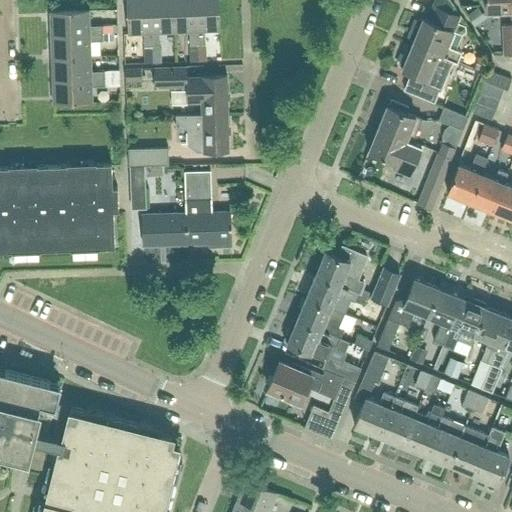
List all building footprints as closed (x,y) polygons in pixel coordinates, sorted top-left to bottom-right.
[(150,46),(148,0),(125,0),(127,33),(142,33),(142,46),(150,46)] [(148,0),(150,46),(158,46),(157,32),(173,31),(171,0),(148,0)] [(197,44),(194,0),(171,0),(173,31),(188,31),(189,44),(197,44)] [(194,0),(197,44),(204,44),(204,30),(219,29),(218,0),(194,0)] [(508,10),(507,0),(483,0),(484,11),(508,10)] [(452,31),(459,16),(434,6),(428,20),(421,17),(411,42),(455,60),(459,51),(440,43),(446,29),(452,31)] [(50,34),(103,32),(103,31),(111,31),(111,24),(89,25),(88,10),(50,11),(50,34)] [(501,38),(511,37),(511,22),(500,23),(501,38)] [(111,40),(111,31),(103,31),(103,32),(103,40),(111,40)] [(103,32),(50,34),(51,57),(90,56),(89,41),(103,40),(103,32)] [(511,37),(501,38),(501,53),(511,52),(511,37)] [(407,78),(437,90),(439,91),(452,60),(455,61),(455,60),(411,42),(406,55),(402,53),(398,64),(401,65),(401,67),(409,71),(407,78)] [(90,56),(51,57),(52,80),(91,79),(118,77),(118,69),(104,70),(90,71),(90,56)] [(186,74),(186,66),(186,65),(179,65),(152,65),(153,87),(185,86),(184,80),(186,80),(186,74)] [(124,80),(140,80),(140,66),(123,67),(124,80)] [(483,80),(502,88),(506,89),(510,78),(488,69),(483,80)] [(200,113),(226,112),(225,75),(199,75),(199,74),(186,74),(186,80),(184,80),(185,86),(185,102),(200,102),(200,113)] [(53,103),(91,102),(91,86),(118,85),(118,77),(91,79),(52,80),(53,103)] [(433,101),(437,90),(407,78),(402,89),(433,101)] [(479,91),(498,98),(502,88),(483,80),(479,91)] [(475,101),(494,109),(498,98),(479,91),(475,101)] [(376,126),(410,141),(420,117),(404,111),(407,105),(389,98),(387,104),(385,103),(376,126)] [(490,118),(494,109),(475,101),(471,111),(490,118)] [(466,115),(442,105),(437,118),(461,128),(466,115)] [(174,114),(175,127),(185,127),(186,142),(196,151),(228,150),(226,112),(200,113),(174,114)] [(491,145),(497,128),(483,121),(476,138),(491,145)] [(419,144),(410,141),(376,126),(367,149),(394,160),(392,166),(408,172),(419,144)] [(511,133),(506,131),(506,132),(499,148),(511,153),(511,133)] [(436,151),(450,157),(454,146),(440,140),(436,151)] [(128,164),(167,164),(167,146),(127,147),(128,164)] [(429,207),(446,166),(450,157),(436,151),(433,161),(417,201),(428,206),(429,207)] [(474,152),(468,167),(457,162),(445,190),(468,199),(479,171),(480,172),(486,157),(474,152)] [(111,186),(110,161),(0,165),(0,249),(113,246),(112,209),(117,209),(116,186),(111,186)] [(229,210),(210,211),(209,169),(185,170),(187,243),(230,241),(229,210)] [(142,213),(142,224),(143,244),(187,243),(185,170),(183,170),(184,211),(142,213)] [(491,209),(502,181),(480,172),(479,171),(468,199),(491,209)] [(128,175),(129,200),(143,199),(143,175),(128,175)] [(511,217),(511,184),(502,181),(491,209),(511,217)] [(314,273),(357,291),(359,292),(364,280),(357,277),(367,253),(340,242),(335,254),(324,249),(314,273)] [(371,291),(369,296),(385,303),(398,271),(382,264),(371,291)] [(314,273),(305,296),(330,307),(336,293),(354,300),(357,291),(314,273)] [(387,349),(398,322),(406,325),(413,308),(426,313),(437,286),(413,276),(397,315),(388,312),(375,344),(387,349)] [(437,286),(426,313),(440,319),(432,338),(442,342),(461,296),(437,286)] [(354,300),(363,304),(366,295),(359,292),(357,291),(354,300)] [(295,319),(338,337),(342,328),(337,326),(343,312),(330,307),(305,296),(295,319)] [(461,296),(442,342),(451,346),(454,337),(469,344),(474,333),(485,305),(461,296)] [(479,357),(469,382),(469,383),(479,387),(508,315),(485,305),(474,333),(487,338),(479,357)] [(365,323),(379,324),(380,308),(366,307),(365,323)] [(501,377),(495,375),(499,366),(498,365),(506,346),(511,348),(511,316),(508,315),(479,387),(495,393),(501,377)] [(348,341),(338,337),(295,319),(292,326),(288,325),(282,337),(287,339),(285,341),(325,358),(331,344),(344,349),(348,341)] [(372,349),(362,375),(377,381),(387,355),(372,349)] [(332,397),(327,410),(339,415),(353,381),(339,375),(323,368),(321,374),(300,365),(298,369),(277,360),(266,387),(299,401),(306,385),(317,390),(332,397)] [(339,375),(353,381),(359,366),(345,360),(339,375)] [(390,381),(397,364),(386,360),(379,376),(390,381)] [(0,447),(15,452),(17,444),(28,447),(32,432),(45,436),(50,414),(57,416),(49,446),(54,448),(50,462),(47,462),(44,476),(46,477),(42,492),(73,499),(71,507),(38,499),(34,511),(166,511),(168,509),(165,508),(172,480),(175,480),(180,458),(174,456),(179,437),(159,432),(161,426),(139,420),(138,423),(110,416),(110,413),(85,407),(85,409),(69,405),(68,406),(54,403),(56,394),(57,389),(45,386),(47,379),(0,367),(0,447)] [(419,368),(413,384),(423,388),(430,372),(419,368)] [(433,392),(439,377),(439,376),(430,372),(423,388),(433,392)] [(467,388),(460,403),(471,407),(477,392),(467,388)] [(378,401),(364,396),(353,423),(377,433),(393,395),(382,391),(378,401)] [(480,411),(487,396),(477,392),(471,407),(480,411)] [(401,443),(412,415),(414,409),(416,405),(393,395),(377,433),(401,443)] [(425,453),(441,415),(439,414),(442,406),(433,402),(429,409),(427,408),(424,413),(414,409),(412,415),(401,443),(425,453)] [(312,406),(303,428),(328,438),(337,416),(312,406)] [(448,462),(464,424),(441,415),(425,453),(448,462)] [(448,462),(472,472),(487,434),(464,424),(448,462)] [(502,429),(491,425),(487,434),(472,472),(496,482),(507,455),(493,449),(502,429)] [(46,452),(34,449),(30,465),(42,468),(46,452)] [(234,504),(253,511),(267,511),(276,492),(244,479),(234,504)]
